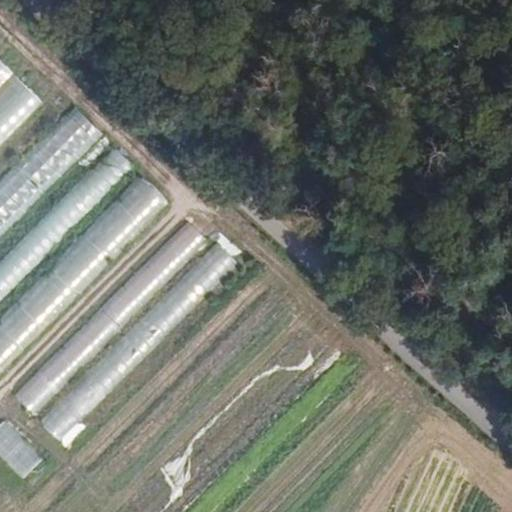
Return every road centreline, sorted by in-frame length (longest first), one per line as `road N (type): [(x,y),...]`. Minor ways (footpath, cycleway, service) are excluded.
road 1 (unclassified): [(511,439),(31,0)]
road 2 (track): [(0,388),(187,208),(245,231),(407,388)]
road 3 (track): [(0,20),(175,172),(187,208)]
